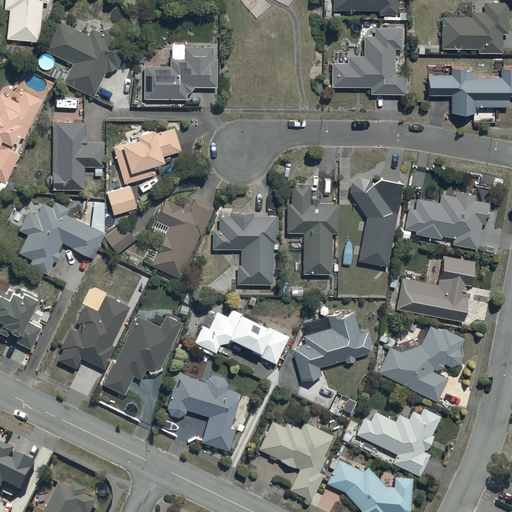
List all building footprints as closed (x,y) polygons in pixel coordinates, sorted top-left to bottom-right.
[(3,0),(3,5),(8,6),(5,35),(37,38),(41,0),(3,0)] [(331,0),(332,6),(377,6),(377,11),(396,10),(396,0),(331,0)] [(440,12),(439,44),(476,44),(476,49),(501,49),(501,30),(506,30),(505,0),(471,0),(471,7),(469,7),(469,12),(440,12)] [(71,60),(62,79),(93,93),(104,69),(105,69),(105,68),(106,68),(106,67),(107,67),(107,66),(108,66),(109,66),(109,65),(110,65),(111,65),(112,65),(113,65),(114,65),(115,65),(116,65),(120,56),(123,57),(132,39),(117,31),(117,30),(117,29),(116,29),(116,28),(116,27),(115,27),(115,26),(114,25),(113,25),(113,24),(112,24),(111,24),(111,23),(110,23),(109,23),(108,23),(107,23),(106,23),(106,24),(105,24),(104,24),(104,25),(103,25),(102,26),(100,29),(90,24),(87,31),(55,16),(42,46),(71,60)] [(331,59),(331,82),(368,82),(368,90),(388,90),(388,92),(400,92),(400,90),(404,90),(404,84),(409,84),(409,74),(405,74),(405,67),(393,67),(393,45),(400,45),(400,24),(373,24),(373,32),(362,32),(362,52),(346,52),(346,59),(331,59)] [(170,62),(143,62),(143,95),(185,95),(185,89),(193,83),(215,83),(215,55),(212,55),(212,43),(183,43),(183,54),(170,54),(170,62)] [(425,70),(425,90),(449,90),(449,107),(473,107),(473,101),(511,102),(511,95),(511,59),(495,59),(494,65),(499,65),(499,72),(472,72),(472,67),(463,67),(463,63),(449,63),(449,70),(425,70)] [(23,135),(42,93),(24,85),(20,91),(9,85),(0,87),(0,176),(4,179),(17,151),(12,148),(19,133),(23,135)] [(84,119),(51,118),(51,186),(83,186),(83,163),(103,163),(102,139),(85,139),(85,133),(84,133),(84,119)] [(121,139),(111,142),(119,169),(115,170),(120,184),(105,188),(112,211),(135,204),(129,182),(127,182),(126,180),(155,171),(151,157),(163,153),(162,152),(179,146),(173,124),(155,129),(153,121),(135,127),(136,129),(125,133),(126,134),(120,136),(121,139)] [(378,174),(370,179),(368,175),(358,173),(350,179),(349,188),(352,193),(348,199),(360,217),(365,216),(357,257),(386,263),(401,179),(378,174)] [(309,180),(289,180),(290,198),(285,198),(286,229),(290,229),(289,237),(303,237),(302,270),(330,270),(330,229),(337,229),(337,199),(318,199),(318,194),(309,194),(309,180)] [(453,192),(439,189),(437,199),(415,194),(413,205),(407,204),(403,225),(414,227),(413,230),(439,235),(440,232),(452,234),(450,240),(475,245),(480,220),(483,220),(487,199),(472,196),(473,190),(454,186),(453,192)] [(164,194),(150,224),(164,231),(163,233),(162,232),(155,247),(156,248),(150,261),(179,275),(213,203),(193,194),(189,203),(183,200),(182,201),(164,194)] [(27,208),(18,226),(27,231),(18,249),(31,256),(28,262),(46,271),(52,258),(55,259),(60,249),(57,248),(61,239),(71,243),(70,244),(92,255),(103,232),(103,198),(83,198),(82,219),(65,210),(68,205),(54,197),(51,204),(42,199),(36,212),(27,208)] [(218,226),(211,226),(211,245),(240,246),(240,262),(236,262),(236,280),(272,281),(272,246),(277,246),(277,212),(252,212),(252,207),(229,207),(229,212),(218,212),(218,226)] [(123,218),(104,233),(105,235),(101,238),(109,250),(113,247),(116,250),(136,234),(123,218)] [(473,257),(442,251),(438,260),(438,274),(436,281),(401,274),(394,305),(461,318),(465,293),(461,292),(462,290),(463,291),(465,283),(463,283),(463,281),(468,281),(473,257)] [(0,287),(0,326),(5,329),(6,328),(12,331),(10,336),(29,345),(40,323),(24,315),(36,291),(21,285),(20,288),(10,283),(7,290),(0,287)] [(68,323),(59,344),(62,346),(57,356),(74,365),(80,354),(103,365),(114,343),(111,341),(129,303),(104,291),(96,307),(83,301),(74,320),(78,321),(75,327),(68,323)] [(201,321),(191,343),(211,353),(213,348),(215,349),(219,340),(233,333),(240,336),(239,340),(246,343),(247,340),(253,342),(250,348),(275,360),(287,333),(269,324),(270,321),(238,306),(237,308),(230,305),(226,313),(215,307),(208,324),(201,321)] [(331,326),(303,334),(305,343),(292,346),(301,379),(321,374),(319,366),(345,359),(345,362),(355,359),(354,356),(368,352),(372,343),(368,329),(359,331),(354,310),(342,311),(342,309),(327,313),(331,326)] [(111,359),(101,380),(124,391),(133,372),(140,376),(145,366),(148,367),(148,370),(161,365),(160,362),(181,319),(164,311),(159,322),(136,311),(113,359),(111,359)] [(440,327),(428,321),(422,335),(395,346),(389,343),(377,368),(408,383),(408,384),(435,398),(446,374),(431,367),(442,363),(441,360),(443,360),(448,363),(457,360),(461,352),(457,344),(462,334),(441,324),(440,327)] [(205,379),(179,371),(176,383),(172,382),(166,404),(170,412),(177,414),(185,409),(186,406),(208,413),(200,438),(227,447),(234,424),(228,422),(239,389),(226,385),(227,381),(223,374),(213,371),(207,375),(205,379)] [(363,413),(355,430),(396,450),(391,459),(418,472),(429,450),(422,447),(423,445),(425,445),(432,431),(430,430),(439,412),(415,400),(407,414),(398,410),(394,417),(374,407),(370,416),(363,413)] [(271,417),(257,445),(279,456),(294,464),(295,463),(298,465),(288,486),(310,497),(323,470),(317,468),(325,453),(322,451),(332,432),(303,417),(299,425),(286,418),(284,423),(271,417)] [(0,486),(3,480),(20,489),(25,475),(31,467),(34,460),(23,452),(14,452),(12,457),(9,456),(13,447),(0,440),(0,486)] [(332,466),(325,479),(344,488),(360,507),(359,511),(384,511),(384,510),(404,511),(409,507),(412,474),(393,473),(393,483),(384,482),(367,463),(363,467),(337,455),(335,459),(331,458),(328,464),(332,466)] [(80,511),(81,511),(89,511),(96,500),(84,494),(87,488),(72,481),(70,487),(59,481),(43,511),(80,511)]
